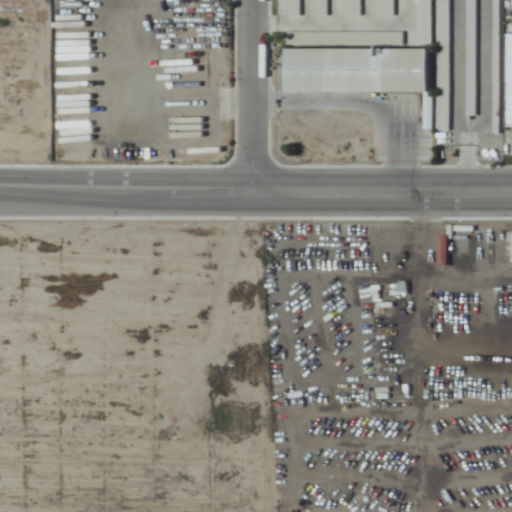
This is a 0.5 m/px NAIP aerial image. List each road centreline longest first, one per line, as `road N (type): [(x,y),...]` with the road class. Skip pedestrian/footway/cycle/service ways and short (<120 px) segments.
road 1 (secondary): [(0,192),(511,192)]
road 2 (residential): [(254,0),(254,192)]
